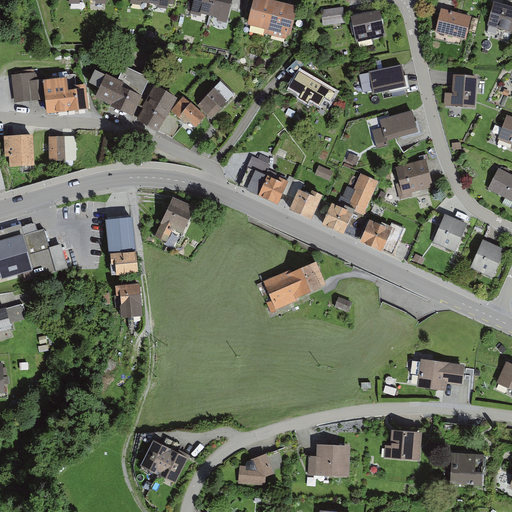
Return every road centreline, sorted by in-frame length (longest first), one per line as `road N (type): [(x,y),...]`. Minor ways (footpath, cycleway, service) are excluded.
road 1 (residential): [(185,511),(203,471),(264,433),(380,409),(511,416)]
road 2 (secondary): [(212,190),(496,319)]
road 3 (residential): [(511,229),(487,217),(455,181),(437,137),(407,0)]
road 4 (residential): [(212,190),(209,165),(125,130),(0,117)]
road 5 (track): [(142,282),(150,366),(122,463),(145,511)]
road 6 (secondary): [(0,209),(130,177),(212,190)]
